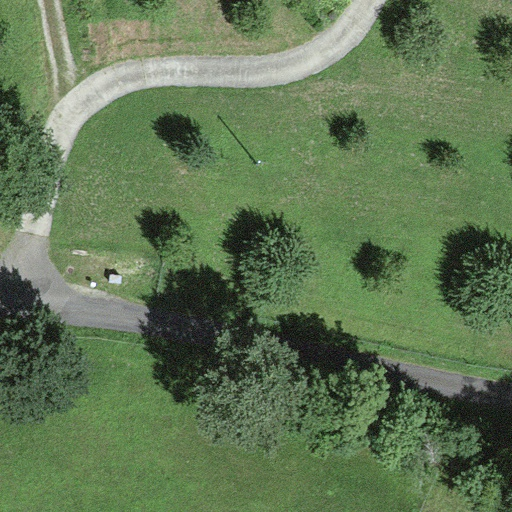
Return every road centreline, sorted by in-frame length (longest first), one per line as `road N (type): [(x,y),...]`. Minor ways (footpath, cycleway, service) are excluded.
road 1 (residential): [(511,384),(90,306),(0,305)]
road 2 (track): [(0,274),(17,254),(64,112),(109,75),(281,63),(331,41),(357,0)]
